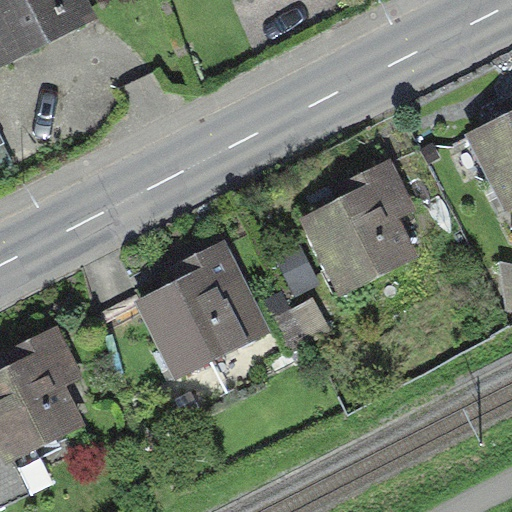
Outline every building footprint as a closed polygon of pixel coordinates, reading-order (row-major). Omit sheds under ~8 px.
[(78,0),(0,0),(0,43),(11,65),(91,24),(78,0)] [(511,115),(511,117),(475,136),(511,209),(511,208),(511,101),(507,105),(511,115)] [(349,202),(311,221),(346,294),(416,260),(396,219),(413,211),(390,164),(342,188),(349,202)] [(183,284),(144,303),(181,378),(270,334),(227,248),(178,273),(183,284)] [(16,368),(0,376),(0,511),(30,497),(12,461),(82,426),(63,388),(82,378),(59,331),(9,355),(16,368)]
